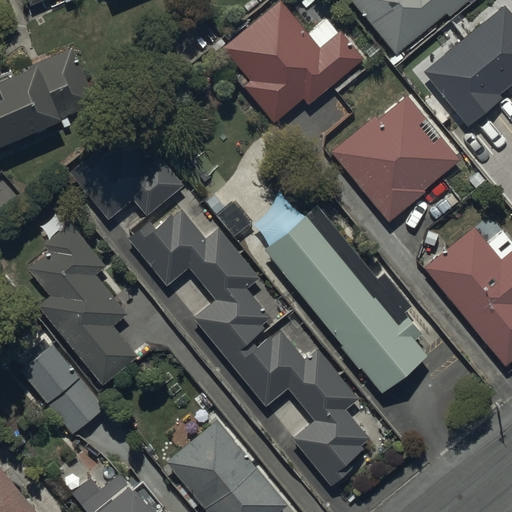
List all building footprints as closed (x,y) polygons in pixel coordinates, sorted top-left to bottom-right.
[(27,0),(33,12),(59,0),(27,0)] [(349,0),(397,58),(447,16),(452,22),(478,0),(349,0)] [(312,35),(285,1),(227,47),(249,75),(241,80),(276,124),(308,99),(312,104),(368,60),(344,30),(340,34),(330,21),(312,35)] [(0,144),(49,123),(51,128),(98,107),(74,52),(39,68),(37,63),(0,79),(0,144)] [(511,104),(502,92),(485,106),(498,123),(511,111),(511,104)] [(381,119),(339,153),(396,224),(434,194),(431,190),(470,160),(418,95),(384,122),(381,119)] [(102,145),(70,170),(108,219),(133,200),(145,216),(183,186),(139,128),(108,152),(102,145)] [(151,225),(131,241),(170,289),(193,270),(219,303),(197,320),(268,408),(291,390),(318,423),(296,441),(334,488),(355,471),(349,464),(366,451),(363,448),(372,441),(349,412),(362,402),(322,352),(308,363),(282,332),(273,340),(263,328),(272,320),(249,291),(262,281),(222,232),(208,243),(181,209),(155,230),(151,225)] [(380,281),(320,210),(266,255),(346,350),(344,352),(363,374),(367,370),(387,394),(429,359),(418,345),(428,337),(408,313),(415,307),(388,275),(380,281)] [(107,266),(71,223),(44,246),(50,253),(31,269),(53,296),(47,302),(64,322),(57,328),(105,385),(140,356),(116,327),(131,314),(98,274),(107,266)] [(476,224),(426,265),(507,363),(511,359),(511,238),(505,230),(490,241),(476,224)] [(56,346),(23,372),(75,438),(108,411),(56,346)] [(285,511),(291,508),(221,423),(171,464),(210,511),(285,511)] [(41,511),(0,461),(0,511),(41,511)] [(120,493),(97,511),(169,511),(156,511),(137,489),(125,499),(120,493)]
